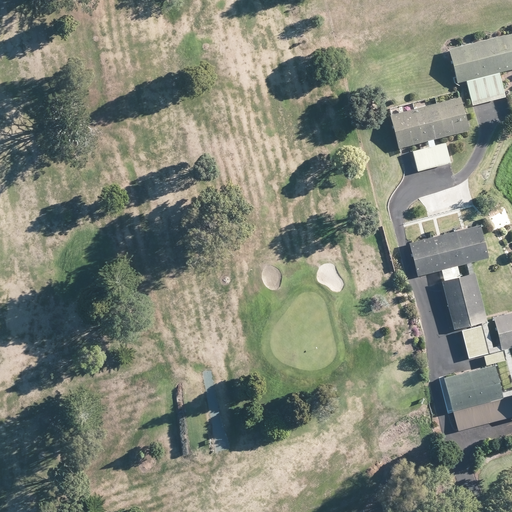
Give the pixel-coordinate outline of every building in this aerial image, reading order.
[(470,102),(503,93),(498,73),(511,69),(511,33),(448,50),(456,83),(465,81),(470,102)] [(417,172),(450,163),(445,143),(434,146),(432,140),(468,130),(460,97),(389,115),(398,149),(399,148),(407,146),(427,141),(429,147),(411,152),(416,171),(417,172)] [(465,264),(470,262),(488,258),(479,225),(408,243),(417,276),(459,265),(465,264)] [(480,323),(486,321),(474,273),(473,273),(468,274),(441,282),(453,330),(480,323)] [(501,350),(508,348),(511,347),(511,312),(492,317),(499,345),(501,350)] [(468,358),(488,354),(481,325),(460,330),(468,358)] [(493,363),(505,360),(503,351),(488,355),(483,356),(485,365),(493,363)] [(511,395),(502,398),(501,392),(494,365),(439,379),(448,412),(452,411),(458,431),(511,416),(511,395)]
